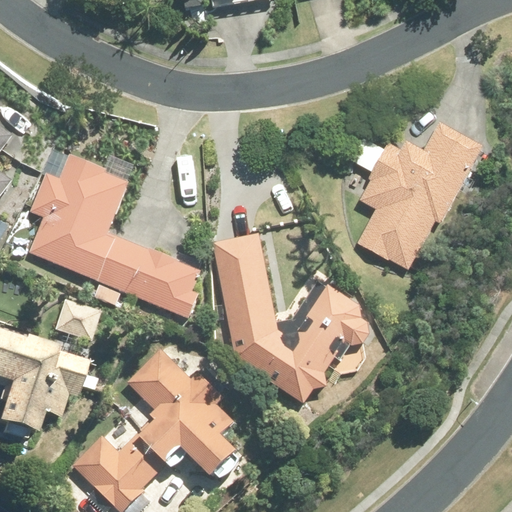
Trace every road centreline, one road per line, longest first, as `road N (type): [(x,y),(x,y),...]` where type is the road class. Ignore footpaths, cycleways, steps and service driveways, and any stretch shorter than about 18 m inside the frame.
road 1 (residential): [(3,0),(80,52),(151,81),(227,91),(363,61),(490,0)]
road 2 (residential): [(511,400),(407,511)]
